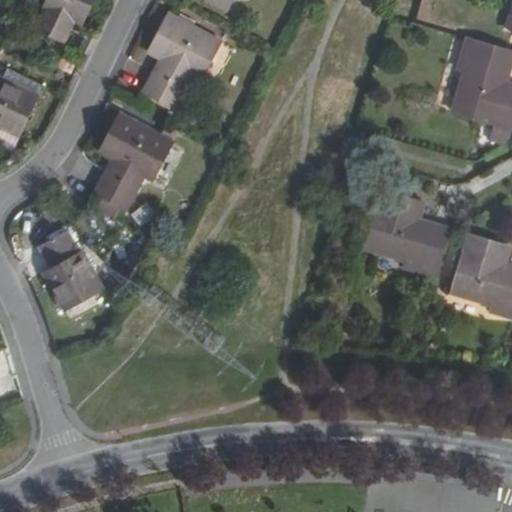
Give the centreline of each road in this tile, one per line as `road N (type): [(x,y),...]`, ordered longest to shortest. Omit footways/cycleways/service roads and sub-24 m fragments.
road 1 (residential): [(72,475),(276,439),(372,438),(511,458)]
road 2 (residential): [(132,0),(72,127),(31,175),(0,196)]
road 3 (residential): [(0,269),(72,475)]
